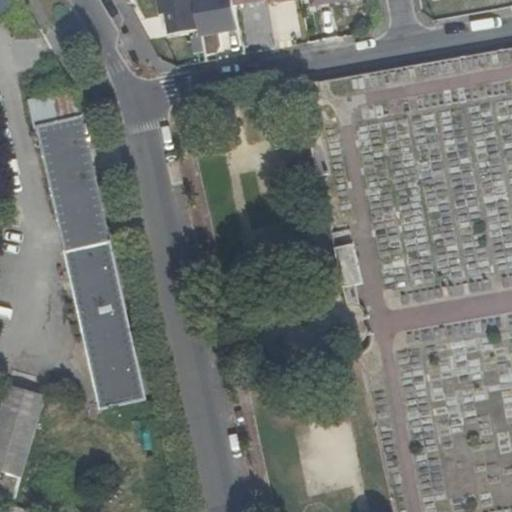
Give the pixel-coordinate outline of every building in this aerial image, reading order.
[(324,82),(302,86),(322,177),(337,175),(321,102),(328,100),(324,82)] [(43,121),(81,114),(76,83),(31,93),(37,122),(43,121)] [(136,357),(81,114),(43,121),(75,267),(105,401),(144,392),(136,357)] [(347,288),(350,287),(355,286),(366,284),(357,245),(338,249),(347,288)] [(385,390),(377,353),(365,356),(373,392),(385,390)] [(0,424),(0,486),(16,492),(48,390),(13,380),(0,424)]
